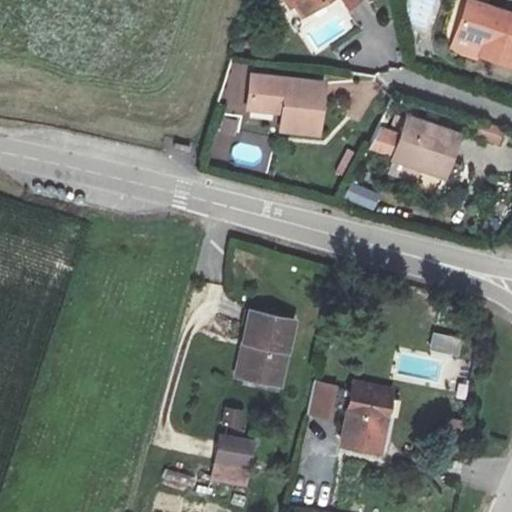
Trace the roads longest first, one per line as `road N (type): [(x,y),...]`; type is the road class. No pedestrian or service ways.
road 1 (residential): [(0,151),(441,263)]
road 2 (unknown): [(511,482),(323,455)]
